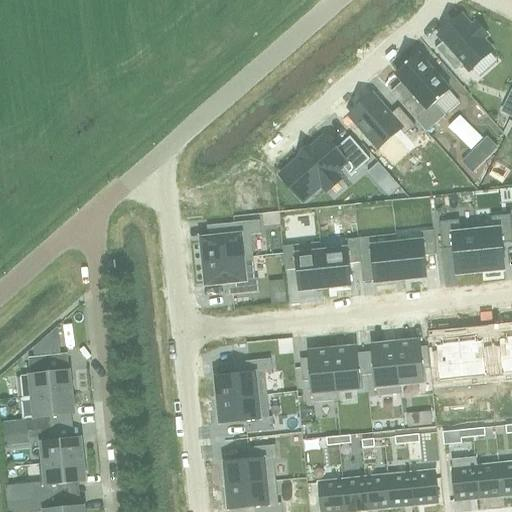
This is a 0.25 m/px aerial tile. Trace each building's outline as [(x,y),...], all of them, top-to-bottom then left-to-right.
[(52,0),(52,13),(180,13),(179,0),(52,0)] [(472,69),(490,53),(492,51),(482,40),(486,36),(476,24),(472,28),(462,16),(439,36),(444,41),(432,52),(452,75),(464,65),(470,71),(472,69)] [(395,75),(414,96),(401,106),(426,134),(444,117),(428,99),(443,86),(417,56),(395,75)] [(369,94),(347,113),(380,151),(402,132),(407,139),(419,129),(400,105),(387,116),(369,94)] [(511,117),(511,94),(503,113),(511,117)] [(330,132),(300,159),(321,183),(351,156),(361,168),(370,160),(352,139),(343,147),(330,132)] [(50,186),(48,183),(54,178),(28,149),(11,164),(39,196),(50,186)] [(378,163),(368,173),(389,197),(400,188),(378,163)] [(0,173),(0,185),(20,208),(26,203),(28,205),(39,196),(11,164),(0,173)] [(0,220),(2,224),(5,221),(8,223),(19,214),(17,211),(20,208),(0,185),(0,220)] [(202,248),(200,249),(201,264),(244,259),(241,237),(254,236),(252,222),(220,226),(221,239),(202,240),(202,248)] [(501,235),(477,237),(480,273),(504,270),(502,250),(511,249),(511,235),(511,225),(500,227),(501,235)] [(452,231),(441,232),(443,256),(455,255),(457,275),(480,273),(477,237),(453,240),(452,231)] [(420,243),(397,245),(401,281),(424,279),(422,259),(433,257),(430,234),(419,235),(420,243)] [(374,239),(363,241),(365,264),(376,263),(378,283),(401,281),(397,245),(375,248),(374,239)] [(344,251),(322,253),(325,289),(348,286),(346,266),(357,265),(355,242),(343,243),(344,251)] [(298,247),(287,248),(289,272),(301,271),(303,291),(325,289),(322,253),(299,255),(298,247)] [(244,259),(201,264),(203,278),(206,278),(207,286),(226,284),(227,297),(260,293),(258,280),(246,282),(244,259)] [(508,334),(500,334),(502,353),(504,374),(511,372),(511,329),(508,330),(508,334)] [(474,337),(459,338),(463,381),(486,378),(484,358),(482,339),(474,340),(474,337)] [(444,343),(437,344),(439,363),(441,383),(463,381),(459,338),(444,340),(444,343)] [(411,341),(396,342),(400,385),(422,382),(421,362),(419,343),(411,344),(411,341)] [(381,347),(373,348),(375,367),(377,387),(400,385),(396,342),(381,344),(381,347)] [(347,347),(332,348),(337,391),(359,388),(357,368),(356,349),(347,350),(347,347)] [(318,353),(310,354),(312,373),(314,393),(337,391),(332,348),(317,350),(318,353)] [(24,399),(72,394),(69,372),(64,372),(62,355),(28,359),(30,376),(21,377),(24,399)] [(216,386),(213,387),(215,402),(257,397),(255,375),(268,374),(266,360),(234,364),(235,376),(216,378),(216,386)] [(72,394),(24,399),(33,398),(35,420),(28,420),(29,432),(39,431),(53,430),(51,418),(74,416),(72,394)] [(257,397),(215,402),(217,416),(220,416),(221,424),(239,422),(241,435),(274,431),(272,418),(260,420),(257,397)] [(484,429),(472,431),(474,443),(486,442),(484,429)] [(43,464),(83,460),(81,439),(54,442),(53,430),(39,431),(43,464)] [(474,443),(472,431),(461,432),(462,444),(474,443)] [(407,436),(408,445),(420,443),(419,435),(407,436)] [(351,436),(339,438),(339,446),(351,444),(351,436)] [(396,446),(408,445),(407,436),(395,438),(396,446)] [(327,447),(339,446),(339,438),(326,439),(327,447)] [(362,441),(363,449),(375,448),(374,440),(362,441)] [(225,472),(222,473),(224,487),(266,483),(264,461),(277,459),(275,446),(242,450),(244,462),(224,464),(225,472)] [(83,460),(43,464),(38,464),(40,486),(33,487),(35,500),(60,497),(58,486),(85,483),(83,460)] [(499,497),(511,496),(511,460),(495,462),(499,497)] [(499,497),(495,462),(474,464),(478,500),(499,497)] [(432,467),(410,469),(414,505),(436,503),(432,467)] [(410,469),(390,472),(393,507),(414,505),(410,469)] [(390,472),(369,474),(372,509),(393,507),(390,472)] [(369,474),(348,476),(351,511),(372,509),(369,474)] [(348,476),(327,478),(330,511),(345,511),(351,511),(348,476)] [(266,483),(224,487),(225,502),(229,502),(229,510),(248,508),(248,511),(281,511),(281,504),(269,506),(266,483)] [(61,509),(60,497),(35,500),(36,511),(43,511),(83,511),(83,507),(61,509)]
